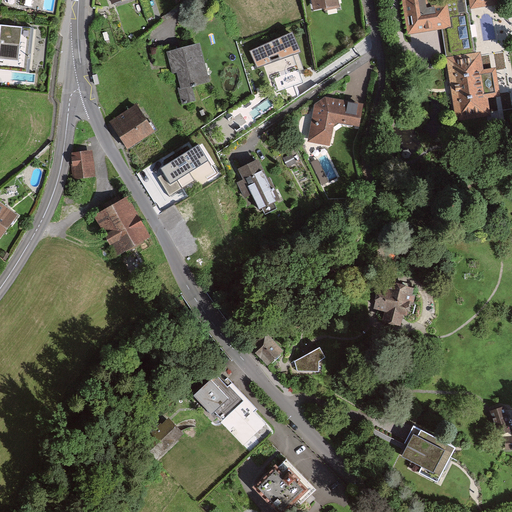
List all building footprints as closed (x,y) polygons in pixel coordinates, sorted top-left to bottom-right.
[(349,0),(303,0),(307,15),(351,7),(349,0)] [(482,72),(479,52),(474,52),(466,7),(495,2),(494,0),(404,0),(410,31),(443,26),(458,118),(489,113),(486,97),(498,95),(494,70),(482,72)] [(31,28),(0,24),(0,68),(27,71),(31,28)] [(293,32),(249,51),(257,68),(302,52),(293,32)] [(183,106),(196,102),(192,86),(209,82),(198,43),(168,52),(183,106)] [(309,144),(330,145),(335,124),(354,126),(359,104),(328,96),(322,97),(316,100),(314,105),(312,109),(309,144)] [(135,108),(114,122),(128,145),(150,131),(135,108)] [(198,145),(160,168),(163,174),(158,177),(170,196),(195,181),(190,172),(208,161),(198,145)] [(93,180),(91,151),(69,152),(71,181),(93,180)] [(259,213),(280,203),(259,161),(237,172),(241,182),(236,184),(244,200),(250,196),(259,213)] [(321,187),(328,184),(320,161),(313,163),(321,187)] [(150,240),(126,200),(96,217),(120,258),(150,240)] [(0,235),(15,216),(0,204),(0,235)] [(382,322),(399,325),(401,315),(413,317),(417,296),(410,295),(412,288),(403,286),(388,283),(387,290),(376,288),(372,308),(385,311),(382,322)] [(265,369),(283,354),(272,341),(254,356),(265,369)] [(293,371),(322,373),(322,364),(327,361),(320,350),(291,361),(293,371)] [(191,398),(209,418),(213,414),(222,423),(235,411),(242,419),(253,408),(226,380),(223,382),(216,374),(191,398)] [(157,463),(184,437),(170,423),(143,448),(157,463)] [(416,470),(438,481),(448,463),(439,436),(419,426),(408,449),(416,470)] [(270,464),(247,485),(271,511),(280,511),(294,500),(298,504),(314,490),(283,457),(272,467),(270,464)]
